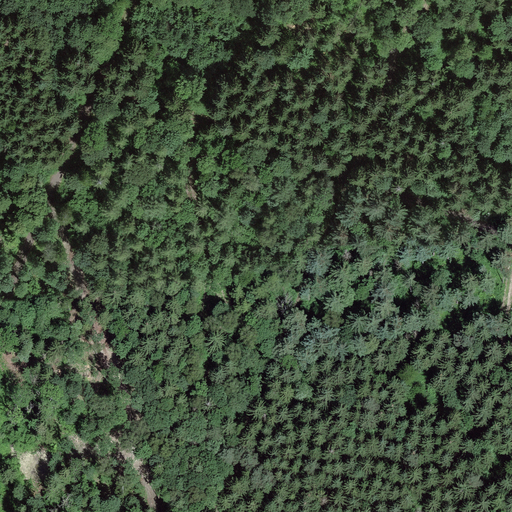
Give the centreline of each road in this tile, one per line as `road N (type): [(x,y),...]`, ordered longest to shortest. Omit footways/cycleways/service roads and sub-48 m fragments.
road 1 (track): [(225,511),(356,182),(511,247)]
road 2 (track): [(0,279),(134,0)]
road 3 (track): [(356,182),(99,79)]
